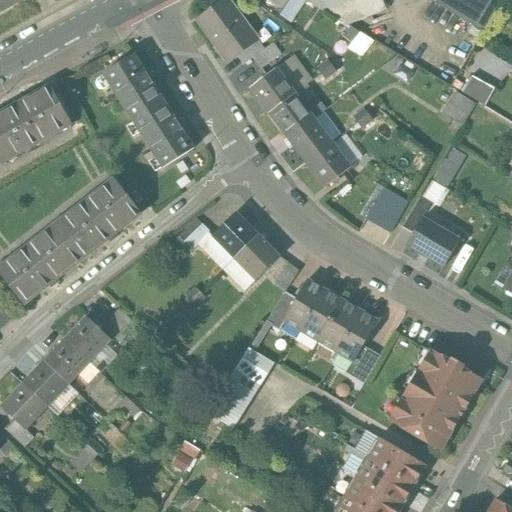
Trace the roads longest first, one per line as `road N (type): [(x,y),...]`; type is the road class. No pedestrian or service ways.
road 1 (residential): [(511,361),(362,265),(243,155)]
road 2 (residential): [(243,155),(0,344)]
road 3 (residential): [(243,155),(147,0)]
road 4 (secondary): [(0,70),(131,0)]
road 5 (residential): [(511,394),(447,511)]
